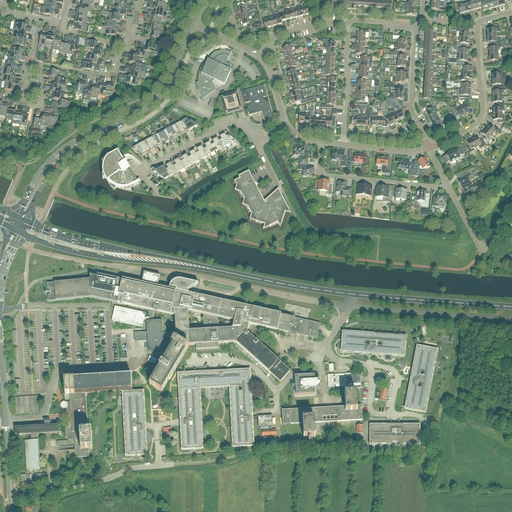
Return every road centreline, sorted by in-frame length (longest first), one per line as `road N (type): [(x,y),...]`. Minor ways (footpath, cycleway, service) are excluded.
road 1 (unclassified): [(511,319),(350,305),(185,273)]
road 2 (secondary): [(217,270),(351,294),(511,306)]
road 3 (secondary): [(217,270),(62,237),(20,219)]
road 4 (secondary): [(29,237),(104,257),(217,270)]
road 5 (residential): [(429,148),(476,124),(476,23),(511,12)]
road 6 (tertiary): [(10,511),(0,341)]
road 7 (residential): [(447,184),(318,174),(320,142)]
road 8 (track): [(274,457),(434,453)]
road 9 (unclassified): [(156,189),(142,169),(224,125),(245,127),(256,144)]
road 10 (tertiary): [(97,133),(158,98),(191,24)]
road 11 (tertiary): [(97,133),(49,161),(20,219)]
